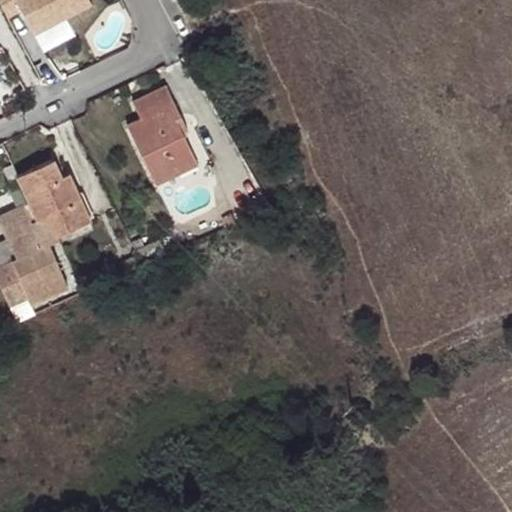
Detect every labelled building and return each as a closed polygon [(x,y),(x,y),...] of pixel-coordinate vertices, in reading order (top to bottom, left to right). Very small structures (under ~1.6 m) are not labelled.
[(5,0),(19,0),(43,49),(79,32),(70,15),(93,4),(90,0),(0,0),(1,2),(5,0)] [(177,123),(182,120),(163,84),(132,100),(140,118),(127,125),(155,182),(178,172),(174,164),(193,156),(181,132),(177,123)] [(187,128),(182,120),(177,123),(181,132),(187,128)] [(174,164),(178,172),(196,163),(193,156),(174,164)] [(52,160),(16,176),(28,202),(37,220),(46,217),(56,235),(88,220),(68,173),(59,176),(52,160)] [(25,297),(27,302),(66,286),(49,244),(58,240),(56,235),(46,217),(37,220),(28,202),(0,215),(0,226),(6,239),(7,241),(14,256),(9,259),(10,261),(25,297)] [(0,241),(0,265),(10,261),(9,259),(14,256),(7,241),(6,239),(0,241)] [(144,264),(165,254),(159,241),(137,250),(144,264)] [(121,262),(127,271),(139,266),(134,256),(121,262)] [(77,279),(83,291),(105,281),(99,270),(77,279)] [(30,308),(27,302),(25,297),(20,299),(25,310),(30,308)] [(20,299),(8,305),(15,321),(33,313),(30,308),(25,310),(20,299)]
